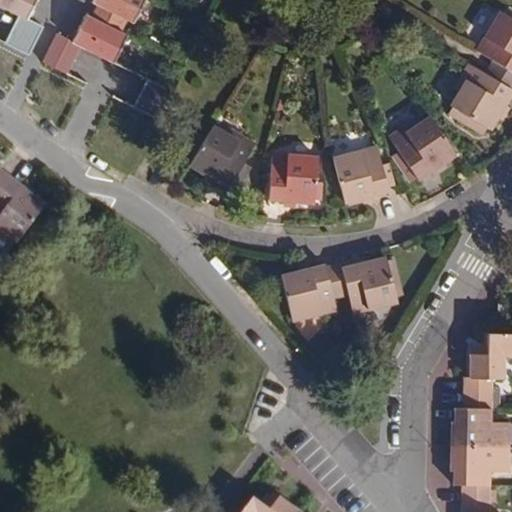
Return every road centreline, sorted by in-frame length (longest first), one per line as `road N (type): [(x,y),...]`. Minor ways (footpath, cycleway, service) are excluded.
road 1 (residential): [(158,220),(263,244),(354,247),(430,224),(511,184)]
road 2 (residential): [(411,511),(413,381),(511,219)]
road 3 (residential): [(158,220),(307,400)]
road 4 (residential): [(3,130),(158,220)]
road 5 (residential): [(307,400),(409,511)]
road 6 (residential): [(307,400),(208,511)]
road 7 (residential): [(3,130),(65,0)]
